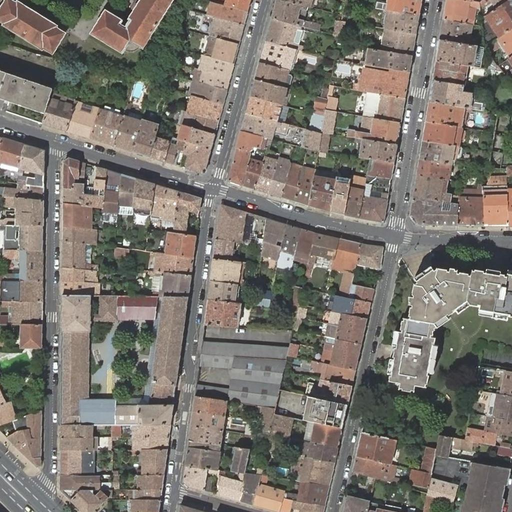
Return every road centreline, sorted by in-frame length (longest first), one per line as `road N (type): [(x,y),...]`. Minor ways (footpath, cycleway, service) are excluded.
road 1 (residential): [(55,145),(47,481),(35,497)]
road 2 (residential): [(173,493),(212,188)]
road 3 (residential): [(331,511),(393,236)]
road 4 (residential): [(434,0),(393,236)]
road 5 (residential): [(264,0),(212,188)]
road 6 (tertiary): [(212,188),(393,236)]
road 7 (tertiary): [(55,145),(212,188)]
